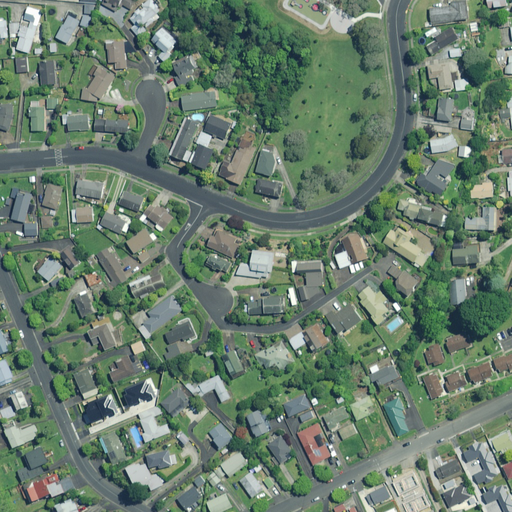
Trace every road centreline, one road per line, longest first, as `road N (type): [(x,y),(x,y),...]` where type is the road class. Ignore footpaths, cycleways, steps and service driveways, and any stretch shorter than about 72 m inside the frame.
road 1 (residential): [(400,0),(404,122),(377,181),(336,211),(285,222),(208,197)]
road 2 (residential): [(143,511),(83,464),(0,267)]
road 3 (residential): [(511,401),(277,511)]
road 4 (residential): [(135,165),(100,155),(0,161)]
road 5 (residential): [(208,197),(176,257),(218,299)]
